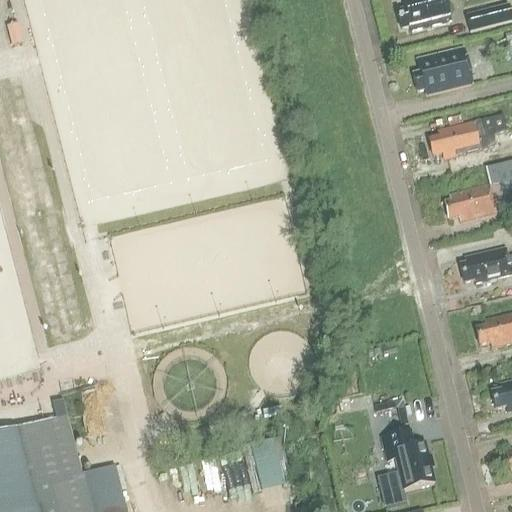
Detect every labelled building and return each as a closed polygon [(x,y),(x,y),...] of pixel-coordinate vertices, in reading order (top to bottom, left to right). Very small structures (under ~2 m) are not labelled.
[(396,13),(400,31),(410,28),(411,35),(451,26),(444,0),(402,0),(405,11),(396,13)] [(511,24),(511,21),(508,7),(466,18),(470,35),(511,24)] [(419,75),(412,77),(416,95),(424,93),(425,98),(472,87),(462,50),(416,62),(419,75)] [(442,162),(511,147),(511,136),(506,108),(469,115),(472,128),(437,135),(438,141),(428,143),(432,159),(441,157),(442,162)] [(494,204),(504,202),(500,186),(449,198),(450,204),(444,205),(448,222),(458,220),(459,225),(497,216),(494,204)] [(511,279),(511,275),(511,258),(508,259),(506,251),(464,260),(465,265),(459,267),(463,286),(473,284),(474,288),(511,279)] [(511,316),(484,322),(485,329),(475,331),(478,348),(487,346),(488,351),(511,345),(511,316)] [(500,392),(490,394),(494,412),(504,409),(506,415),(511,413),(511,383),(499,386),(500,392)] [(386,429),(411,425),(406,399),(382,403),(386,429)] [(0,511),(124,511),(114,468),(81,477),(66,419),(0,436),(0,511)] [(386,463),(395,461),(398,476),(387,479),(392,502),(404,499),(402,493),(433,485),(424,446),(414,448),(410,433),(381,439),(386,463)] [(294,483),(279,437),(248,447),(262,493),(294,483)]
